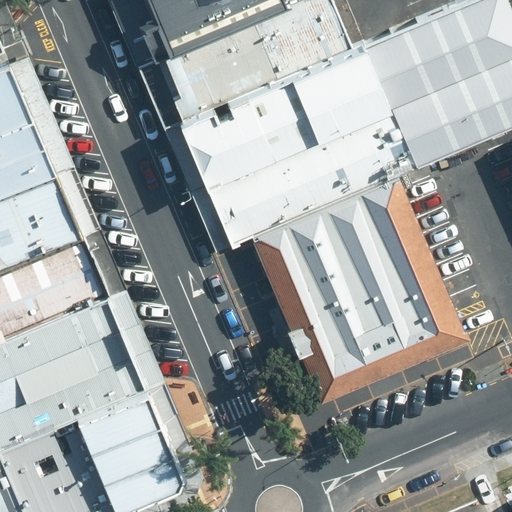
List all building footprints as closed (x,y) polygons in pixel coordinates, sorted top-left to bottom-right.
[(150,0),(170,44),(279,0),(150,0)] [(329,0),(279,0),(170,44),(155,50),(179,111),(346,42),(329,0)] [(346,42),(179,111),(212,190),(216,199),(232,237),(251,229),(389,175),(414,164),(511,122),(511,18),(504,0),(448,0),(364,35),(346,42)] [(0,190),(60,165),(14,55),(0,60),(0,190)] [(0,263),(86,228),(60,165),(0,190),(0,263)] [(463,340),(389,175),(251,229),(318,403),(463,340)] [(86,228),(0,263),(0,336),(111,289),(86,228)] [(130,336),(111,289),(0,336),(0,444),(2,444),(44,426),(80,411),(149,382),(130,336)] [(80,411),(93,443),(166,413),(153,380),(149,382),(80,411)] [(80,411),(44,426),(80,511),(101,511),(120,504),(107,474),(93,443),(80,411)] [(93,443),(107,474),(180,443),(166,413),(93,443)] [(80,511),(44,426),(2,444),(30,511),(80,511)] [(107,474),(120,504),(184,476),(189,464),(180,443),(107,474)] [(30,511),(2,444),(0,444),(0,511),(30,511)]
